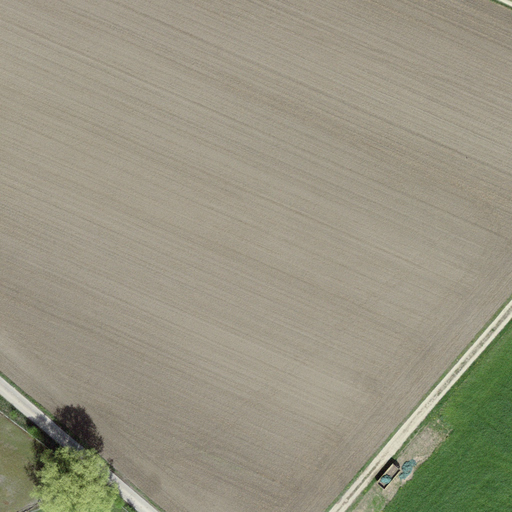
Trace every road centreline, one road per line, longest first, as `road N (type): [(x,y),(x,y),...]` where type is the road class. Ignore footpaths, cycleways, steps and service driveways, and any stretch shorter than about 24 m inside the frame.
road 1 (track): [(511,299),(330,511)]
road 2 (unclassified): [(144,511),(0,396)]
